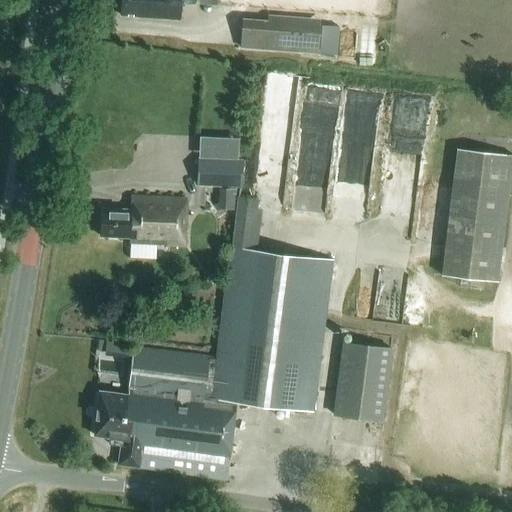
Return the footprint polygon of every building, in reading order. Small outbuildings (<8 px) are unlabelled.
[(195,3),(194,0),(121,0),(121,15),(179,20),(181,2),(195,3)] [(241,19),(239,48),(318,53),(320,25),(267,21),(241,19)] [(225,114),(225,144),(239,144),(240,114),(225,114)] [(498,282),(511,162),(511,154),(456,148),(441,275),(498,282)] [(242,159),(197,157),(195,186),(241,188),(242,159)] [(183,245),(185,199),(132,197),(131,210),(101,208),(100,236),(130,237),(130,243),(183,245)] [(118,464),(139,467),(139,468),(226,481),(237,402),(312,411),(331,260),(231,246),(217,359),(135,349),(128,395),(99,391),(94,435),(112,437),(110,445),(120,446),(118,464)] [(333,415),(382,421),(392,348),(342,341),(333,415)]
